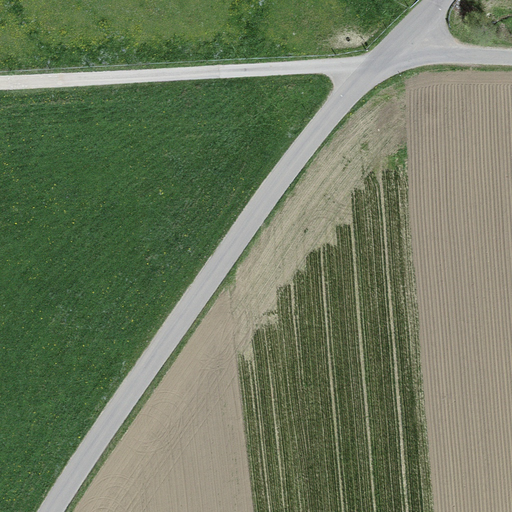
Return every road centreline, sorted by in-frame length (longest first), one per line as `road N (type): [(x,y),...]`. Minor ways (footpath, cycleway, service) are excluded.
road 1 (unclassified): [(391,50),(311,139),(51,511)]
road 2 (track): [(0,83),(371,69)]
road 3 (unclassified): [(511,58),(391,50)]
